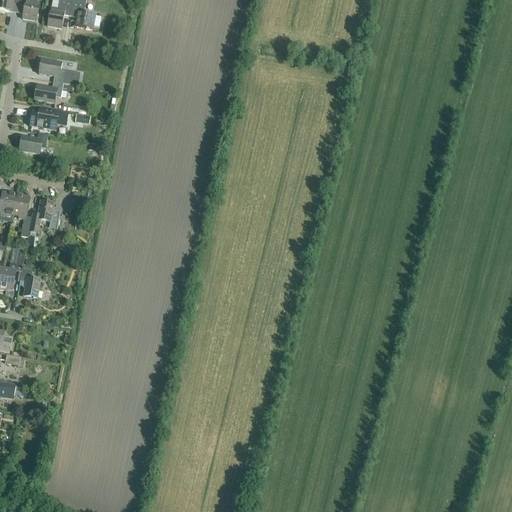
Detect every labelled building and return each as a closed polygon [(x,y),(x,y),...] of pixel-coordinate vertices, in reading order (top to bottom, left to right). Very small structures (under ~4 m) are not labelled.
[(19,6),(20,0),(0,0),(0,11),(11,13),(13,5),(19,6)] [(33,0),(20,0),(19,6),(25,7),(23,20),(36,23),(40,4),(33,3),(33,0)] [(70,18),(73,0),(59,0),(58,10),(51,9),(48,28),(62,30),(64,17),(70,18)] [(101,18),(95,17),(84,15),(86,0),(73,0),(70,18),(76,19),(74,28),(93,31),(93,27),(99,28),(101,18)] [(54,78),(53,84),(63,86),(66,72),(61,71),(62,65),(41,61),(39,75),(54,78)] [(37,87),(34,101),(55,105),(56,99),(61,99),(62,91),(63,88),(63,87),(63,86),(53,84),(52,90),(37,87)] [(87,115),(88,109),(63,105),(62,111),(87,115)] [(69,113),(59,111),(49,110),(48,116),(32,113),(30,127),(55,132),(56,125),(67,127),(69,113)] [(77,116),(75,122),(89,124),(90,118),(77,116)] [(46,150),(48,136),(38,135),(37,141),(22,138),(19,152),(40,156),(41,149),(46,150)] [(0,213),(12,216),(16,195),(9,193),(8,195),(3,194),(0,209),(0,213)] [(24,196),(16,195),(12,216),(19,217),(18,220),(24,221),(21,238),(28,239),(29,234),(32,219),(26,218),(29,199),(23,198),(24,196)] [(32,219),(29,234),(39,235),(41,221),(50,223),(49,230),(57,231),(60,213),(53,211),(54,205),(40,203),(38,216),(32,215),(32,219)] [(30,251),(37,252),(38,244),(31,243),(30,251)] [(69,247),(62,245),(60,252),(67,254),(69,247)] [(22,273),(22,271),(25,253),(18,252),(16,266),(10,265),(9,271),(3,269),(0,285),(0,290),(7,292),(7,290),(13,291),(16,272),(22,273)] [(32,272),(22,271),(22,273),(20,283),(26,284),(24,297),(38,300),(41,282),(31,280),(32,272)] [(4,333),(0,332),(0,352),(10,354),(12,340),(3,338),(4,333)] [(21,367),(22,358),(6,356),(5,365),(21,367)] [(16,386),(10,385),(0,383),(0,398),(14,401),(16,386)] [(42,398),(40,409),(46,410),(48,399),(42,398)]
